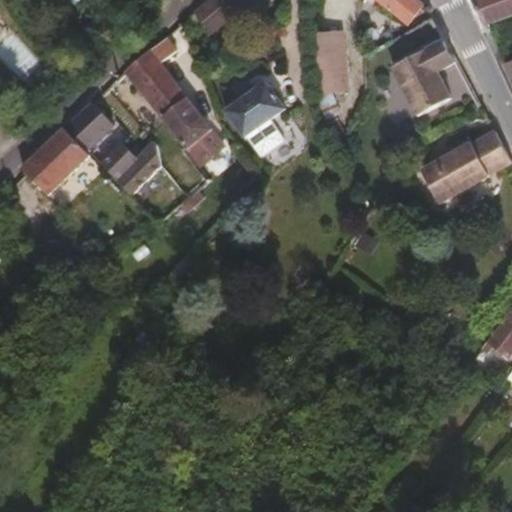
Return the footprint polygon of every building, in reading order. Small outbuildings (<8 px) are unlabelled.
[(218,38),(240,22),(235,17),(220,0),(214,0),(208,5),(197,15),(215,37),(216,38),(218,38)] [(271,0),(220,0),(235,17),(245,8),(251,15),(271,0)] [(379,0),(412,24),(424,6),(415,0),(379,0)] [(511,0),(475,0),(486,23),(511,13),(511,0)] [(240,22),(251,15),(245,8),(235,17),(240,22)] [(348,92),(345,57),(344,35),(343,33),(314,35),(319,95),(348,92)] [(178,52),(167,39),(153,51),(163,64),(178,52)] [(452,100),(438,72),(459,62),(447,40),(396,67),(422,115),(452,100)] [(189,100),(163,64),(153,51),(128,74),(166,120),(189,100)] [(459,62),(438,72),(452,100),(473,89),(459,62)] [(271,121),(288,111),(269,83),(261,90),(254,95),(246,84),(236,91),(244,102),(228,113),(246,139),(248,139),(261,158),(286,141),(271,121)] [(191,150),(213,131),(189,100),(166,120),(191,150)] [(99,143),(116,127),(95,105),(68,130),(93,157),(99,165),(101,166),(104,165),(111,158),(99,146),(99,143)] [(51,198),(93,157),(68,130),(26,172),(51,198)] [(489,177),(511,164),(511,162),(497,133),(473,147),(471,145),(425,169),(444,203),(490,178),(489,177)] [(142,167),(151,158),(142,149),(134,158),(123,147),(111,158),(104,165),(123,185),(142,167)] [(393,199),(372,162),(354,172),(375,210),(393,199)] [(150,199),(158,190),(153,184),(144,193),(150,199)] [(365,232),(355,243),(371,256),(381,245),(365,232)] [(511,314),(486,349),(491,354),(494,351),(498,345),(507,353),(511,357),(511,355),(511,314)] [(502,358),(507,353),(498,345),(494,351),(502,358)]
